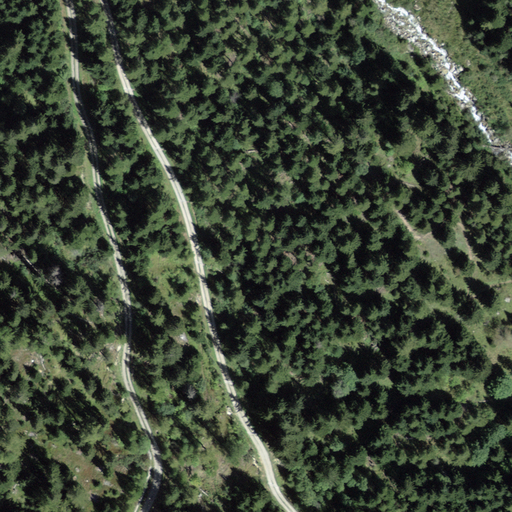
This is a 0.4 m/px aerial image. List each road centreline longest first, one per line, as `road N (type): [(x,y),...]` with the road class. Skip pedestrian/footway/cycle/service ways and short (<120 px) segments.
road 1 (track): [(104,0),(128,91),(188,221),(221,361),(291,511)]
road 2 (track): [(144,511),(157,464),(127,377),(127,303),(77,95),(68,0)]
